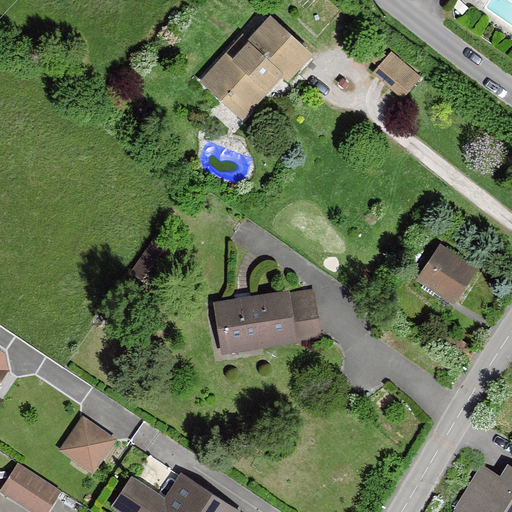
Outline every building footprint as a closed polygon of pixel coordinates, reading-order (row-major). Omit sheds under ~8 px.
[(315,54),(275,18),(252,44),(245,37),(204,81),(245,118),(286,73),(292,79),(315,54)] [(420,77),(393,53),(389,58),(379,48),(370,58),(382,68),(377,73),(403,97),(420,77)] [(158,237),(134,270),(152,282),(176,249),(158,237)] [(472,268),(440,248),(420,278),(452,299),(472,268)] [(319,335),(312,290),(217,304),(223,349),(319,335)] [(84,419),(64,448),(93,468),(113,439),(84,419)] [(43,511),(58,490),(19,465),(4,488),(40,511),(43,511)] [(502,483),(483,472),(457,511),(511,511),(511,473),(509,472),(502,483)] [(238,511),(182,475),(158,511),(238,511)]
